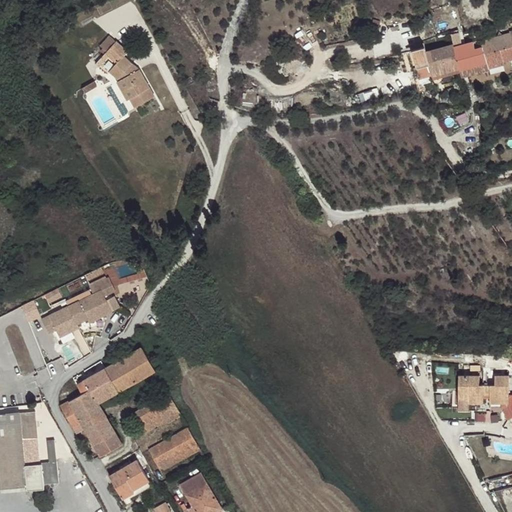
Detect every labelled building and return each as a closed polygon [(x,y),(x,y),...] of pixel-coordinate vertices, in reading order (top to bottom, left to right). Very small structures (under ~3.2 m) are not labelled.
[(505,21),(511,18),(511,12),(511,9),(503,10),(505,21)] [(511,32),(509,33),(510,36),(481,43),(482,48),(474,50),(473,45),(454,49),(454,47),(426,54),(424,48),(411,51),(416,69),(429,66),(430,73),(431,76),(459,70),(460,74),(461,79),(488,73),(488,70),(504,67),(503,64),(511,62),(511,32)] [(133,111),(152,100),(137,73),(131,77),(126,72),(131,67),(123,59),(127,55),(116,45),(106,56),(116,66),(109,74),(117,82),(118,84),(116,85),(126,104),(129,102),(133,111)] [(429,66),(416,69),(418,76),(430,73),(429,66)] [(137,73),(131,67),(126,72),(131,77),(137,73)] [(433,81),(460,74),(459,70),(431,76),(433,81)] [(126,104),(116,85),(113,87),(123,105),(126,104)] [(100,265),(84,273),(87,278),(103,270),(100,265)] [(90,284),(106,276),(105,274),(89,282),(90,284)] [(68,304),(77,322),(88,317),(89,320),(112,309),(104,293),(115,288),(109,275),(106,276),(90,284),(94,292),(68,304)] [(68,304),(92,292),(89,287),(66,299),(68,304)] [(77,322),(68,304),(43,317),(49,331),(56,327),(60,335),(79,325),(77,322)] [(79,383),(77,384),(82,393),(90,389),(91,390),(111,379),(119,391),(155,370),(142,347),(85,379),(83,375),(77,379),(79,383)] [(480,375),(459,375),(459,395),(469,395),(469,402),(483,402),(483,394),(490,394),(490,402),(508,402),(509,375),(495,375),(495,384),(479,384),(480,375)] [(82,393),(69,400),(85,428),(107,416),(99,403),(119,391),(111,379),(91,390),(90,389),(82,393)] [(179,412),(168,392),(135,411),(147,430),(162,422),(179,412)] [(486,402),(483,402),(469,402),(469,395),(459,395),(459,409),(486,410),(486,402)] [(69,400),(61,405),(77,433),(81,431),(84,436),(89,434),(85,428),(69,400)] [(44,483),(59,482),(55,439),(47,440),(49,461),(42,462),(42,463),(26,465),(23,438),(38,437),(35,411),(0,414),(0,488),(27,486),(44,484),(44,483)] [(182,416),(179,412),(162,422),(169,424),(182,416)] [(89,434),(84,436),(88,444),(93,441),(101,456),(122,444),(107,416),(85,428),(89,434)] [(161,471),(200,449),(188,427),(177,433),(173,431),(169,436),(170,437),(148,449),(161,471)] [(131,487),(147,477),(137,459),(109,475),(123,498),(134,492),(131,487)] [(204,511),(207,511),(214,511),(221,508),(201,472),(180,484),(192,505),(184,510),(184,511),(204,511)] [(152,485),(147,477),(131,487),(134,492),(136,494),(152,485)] [(171,511),(165,501),(154,508),(157,511),(171,511)]
